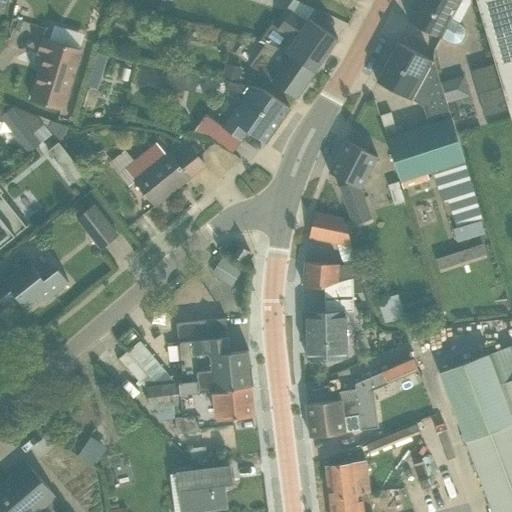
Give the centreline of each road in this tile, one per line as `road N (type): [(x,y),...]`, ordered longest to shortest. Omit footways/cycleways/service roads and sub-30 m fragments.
road 1 (residential): [(282,211),(237,213),(214,227),(22,392)]
road 2 (tertiary): [(292,511),(271,329),(282,211)]
road 3 (tertiary): [(282,211),(311,133),(384,0)]
